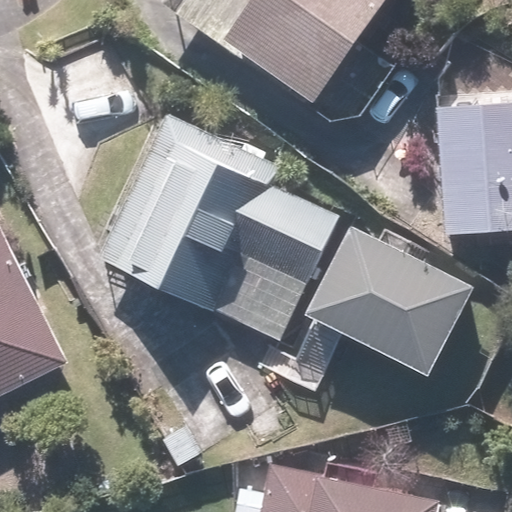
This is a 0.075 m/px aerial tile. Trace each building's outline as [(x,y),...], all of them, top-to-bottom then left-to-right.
[(241,0),(244,2),(210,49),(297,111),(306,99),(343,125),(385,66),(349,40),(377,0),(241,0)] [(511,103),(425,111),(436,243),(511,236),(511,103)] [(264,166),(158,121),(91,277),(270,354),(285,318),(423,377),(460,292),(325,234),(333,216),(257,184),(264,166)] [(0,393),(60,365),(0,240),(0,393)] [(427,511),(430,495),(263,464),(254,511),(427,511)]
